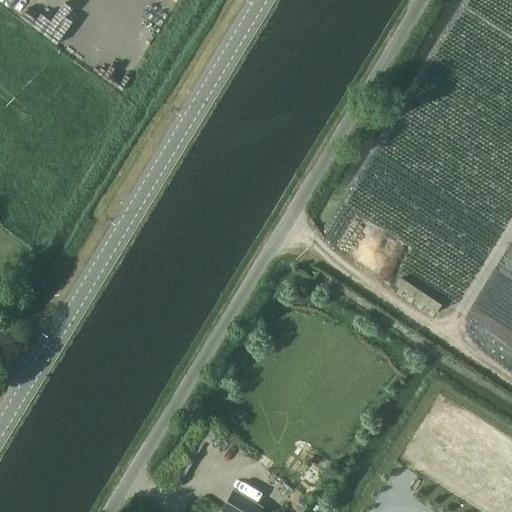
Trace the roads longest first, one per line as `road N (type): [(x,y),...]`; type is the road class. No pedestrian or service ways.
road 1 (residential): [(423,0),(110,511)]
road 2 (tertiary): [(0,422),(257,0)]
road 3 (track): [(511,380),(286,222)]
